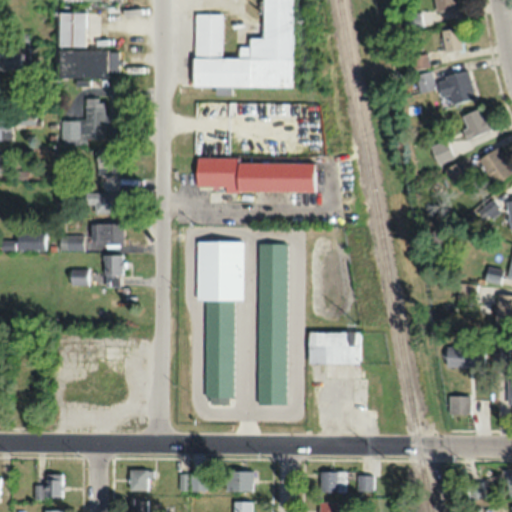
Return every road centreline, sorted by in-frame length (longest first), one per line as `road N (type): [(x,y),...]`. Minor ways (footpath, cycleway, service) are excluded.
road 1 (residential): [(0,441),(511,445)]
road 2 (residential): [(157,441),(162,0)]
